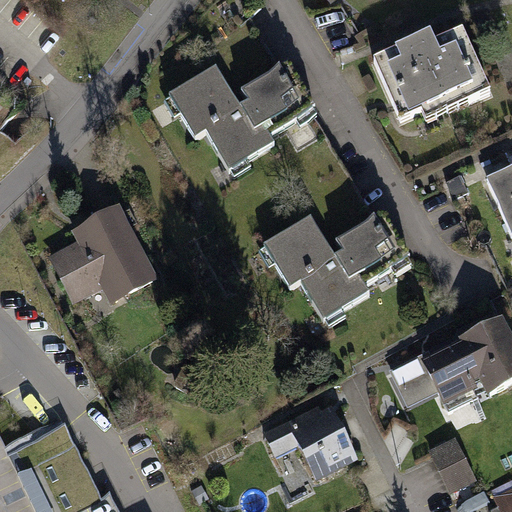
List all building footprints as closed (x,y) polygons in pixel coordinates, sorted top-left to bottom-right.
[(411,49),(376,65),(403,123),(421,115),(426,125),(490,97),(462,35),(436,47),(432,40),(411,49)] [(215,74),(169,100),(194,144),(206,137),(228,176),(274,150),(269,141),(314,115),(299,90),(287,69),(241,96),(249,109),(239,114),(215,74)] [(511,170),(507,172),(487,181),(511,237),(511,170)] [(81,244),(51,259),(75,305),(107,289),(113,302),(158,279),(122,208),(80,229),(75,231),(81,244)] [(314,224),(267,251),(292,293),(304,286),(327,324),(369,299),(363,290),(410,262),(395,238),(384,219),(337,247),(343,257),(336,261),(314,224)] [(485,330),(393,375),(410,409),(439,394),(449,413),(487,394),(489,398),(511,386),(511,332),(505,319),(485,330)] [(319,408),(265,434),(277,459),(300,448),(317,481),(360,460),(334,408),(322,414),(319,408)] [(40,511),(84,511),(106,501),(71,429),(14,457),(40,511)] [(455,437),(427,452),(449,495),(478,481),(455,437)] [(511,511),(511,490),(495,500),(500,510),(495,511),(511,511)]
